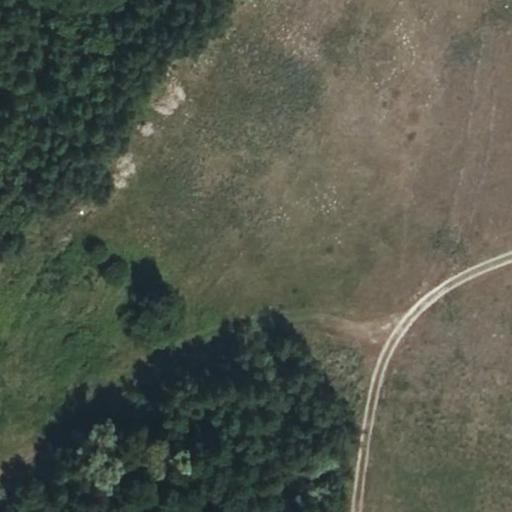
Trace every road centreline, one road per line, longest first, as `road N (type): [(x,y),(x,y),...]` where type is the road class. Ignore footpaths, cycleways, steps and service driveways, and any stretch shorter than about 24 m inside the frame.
road 1 (track): [(428,301),(238,329),(122,391),(39,462),(0,480)]
road 2 (track): [(354,511),(369,407),(392,346),(428,301),(511,262)]
